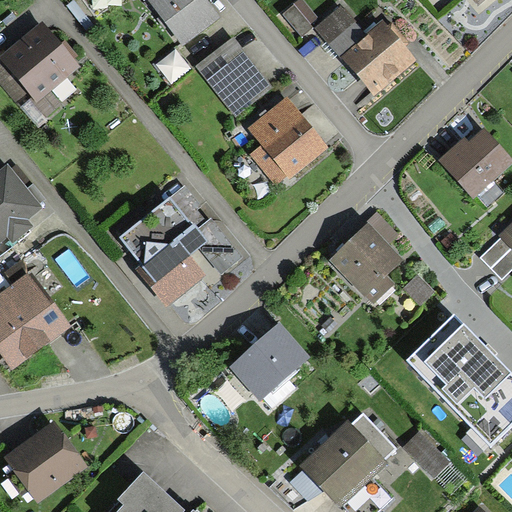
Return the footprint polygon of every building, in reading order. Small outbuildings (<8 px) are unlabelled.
[(146,0),(183,46),(222,15),(209,0),(146,0)] [(303,0),(297,0),(282,13),(300,36),(319,20),(303,0)] [(373,96),(417,59),(382,20),(366,33),(341,3),(314,27),(373,96)] [(64,105),(52,90),(80,66),(41,20),(0,54),(0,84),(17,105),(29,95),(31,98),(20,107),(37,128),(64,105)] [(274,88),(233,36),(195,66),(236,118),(274,88)] [(286,98),(249,129),(262,144),(250,154),(276,184),(287,175),(290,177),(326,146),(286,98)] [(469,141),(465,137),(440,160),(474,197),(511,161),(511,157),(484,127),(469,141)] [(44,208),(8,164),(0,170),(0,244),(9,237),(14,243),(34,226),(29,220),(44,208)] [(172,197),(189,217),(201,207),(185,186),(172,197)] [(121,237),(142,263),(135,268),(167,307),(208,274),(192,255),(200,248),(208,242),(198,229),(189,217),(172,197),(121,237)] [(377,212),(366,222),(368,225),(389,246),(400,236),(377,212)] [(212,218),(198,229),(208,242),(200,248),(221,275),(243,258),(212,218)] [(368,225),(329,261),(371,307),(395,284),(387,276),(402,261),(389,246),(368,225)] [(511,237),(502,247),(497,241),(476,262),(499,284),(511,270),(511,237)] [(67,324),(33,275),(0,297),(0,348),(10,363),(67,324)] [(433,291),(418,276),(403,291),(418,306),(433,291)] [(511,423),(511,379),(453,322),(411,364),(492,443),(511,423)] [(279,323),(230,367),(259,400),(308,357),(279,323)] [(357,418),(296,478),(329,511),(390,451),(357,418)] [(56,422),(4,460),(37,504),(88,466),(56,422)] [(415,439),(402,451),(428,479),(441,467),(415,439)] [(177,511),(142,479),(111,511),(177,511)]
